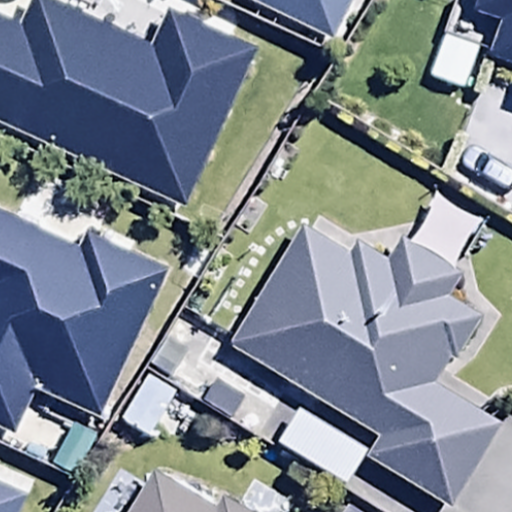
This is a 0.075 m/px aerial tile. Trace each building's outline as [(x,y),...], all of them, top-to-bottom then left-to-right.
[(511,69),(511,95),(509,106),(511,107),(511,0),(483,0),(478,18),(497,24),(485,61),(511,69)] [(481,54),(444,39),(427,83),(463,98),(481,54)] [(374,448),(364,464),(439,511),(447,511),(501,427),(436,386),(478,319),(451,302),(463,282),(400,242),(386,265),(356,246),(349,258),(303,230),(225,354),(374,448)] [(176,402),(146,384),(117,424),(146,444),(176,402)] [(232,511),(216,502),(209,511),(203,511),(151,479),(130,511),(232,511)]
